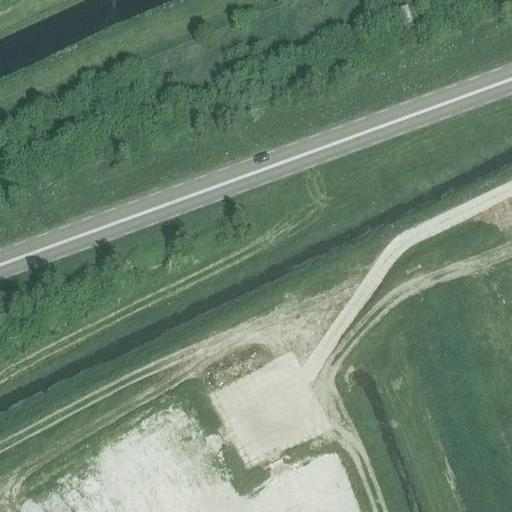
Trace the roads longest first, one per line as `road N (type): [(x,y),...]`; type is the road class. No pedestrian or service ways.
road 1 (secondary): [(0,265),(511,80)]
road 2 (track): [(0,446),(274,306),(348,318)]
road 3 (track): [(316,363),(391,511)]
